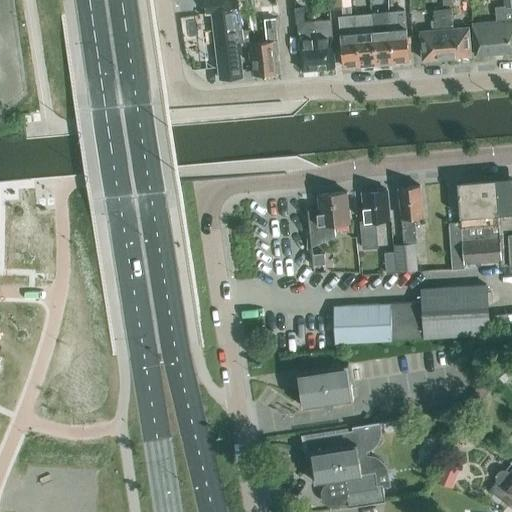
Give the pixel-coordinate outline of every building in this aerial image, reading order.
[(204,0),(206,13),(212,12),(215,31),(220,76),(220,78),(242,76),(240,51),(241,51),(240,45),(239,45),(238,41),(243,40),(237,0),(204,0)] [(511,0),(503,0),(504,5),(495,6),(496,20),(472,22),(475,54),(511,51),(511,0)] [(318,68),(314,20),(304,21),(303,7),(295,8),(296,22),(297,22),(301,70),(318,68)] [(452,7),(443,8),(447,57),(471,55),(468,26),(453,28),(452,7)] [(447,57),(443,8),(433,9),(435,29),(420,30),(423,59),(447,57)] [(396,10),(388,11),(393,61),(410,60),(407,27),(406,28),(406,18),(397,19),(396,10)] [(393,61),(388,11),(372,12),(373,30),(376,63),(393,61)] [(373,30),(372,12),(355,14),(360,64),(376,63),(373,30)] [(360,64),(355,14),(339,15),(343,66),(360,64)] [(254,65),(255,74),(281,72),(278,40),(277,40),(275,18),(264,19),(267,41),(251,42),(253,60),(254,65)] [(330,18),(314,20),(318,68),(335,67),(330,18)] [(511,176),(496,178),(502,265),(510,265),(511,264),(511,176)] [(502,265),(496,178),(458,181),(461,221),(449,222),(452,269),(465,268),(464,263),(501,260),(501,265),(502,265)] [(411,226),(411,225),(410,216),(422,215),(420,185),(399,187),(404,243),(394,244),(395,251),(397,271),(418,270),(415,241),(417,241),(415,226),(411,226)] [(364,203),(362,203),(364,221),(360,221),(363,248),(378,246),(375,220),(391,219),(389,201),(388,201),(386,189),(384,189),(382,188),(376,189),(374,190),(363,191),(364,203)] [(347,191),(318,194),(320,211),(309,212),(308,212),(310,231),(308,231),(307,248),(335,236),(334,222),(350,221),(347,191)] [(397,271),(395,251),(385,252),(386,272),(397,271)] [(326,264),(324,252),(314,253),(315,265),(326,264)] [(334,305),(336,342),(392,339),(392,338),(489,333),(489,330),(511,328),(511,312),(488,314),(487,284),(422,288),(423,301),(334,305)] [(504,382),(511,374),(511,366),(506,360),(494,370),(504,382)] [(334,402),(353,399),(348,364),(297,372),(302,407),(321,404),(326,410),(331,409),(334,402)] [(493,379),(482,373),(473,393),(485,398),(493,379)] [(367,451),(362,451),(362,448),(366,447),(370,445),(374,443),(377,439),(379,436),(381,431),(381,427),(380,423),(397,420),(397,419),(352,426),(352,430),(305,437),(308,457),(310,457),(314,482),(344,477),(349,506),(385,501),(383,484),(378,485),(375,469),(387,467),(385,463),(383,459),(380,456),(376,454),(371,452),(367,451)] [(511,461),(510,462),(511,462),(511,470),(502,483),(497,480),(489,489),(510,506),(511,502),(511,461)] [(456,466),(445,462),(437,480),(448,485),(456,466)]
